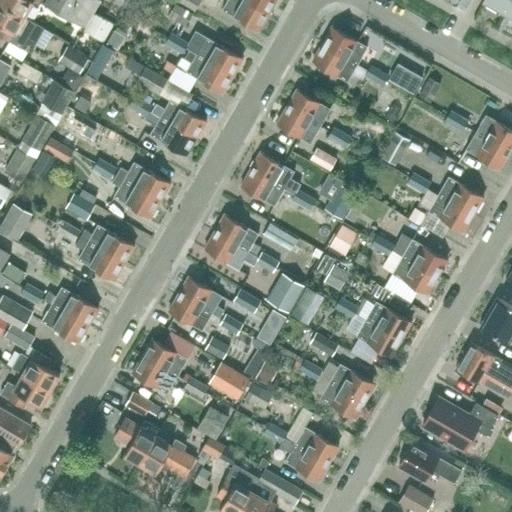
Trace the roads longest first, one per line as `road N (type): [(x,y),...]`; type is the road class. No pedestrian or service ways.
road 1 (residential): [(18,511),(313,0)]
road 2 (residential): [(336,511),(511,211)]
road 3 (residential): [(511,85),(361,0)]
